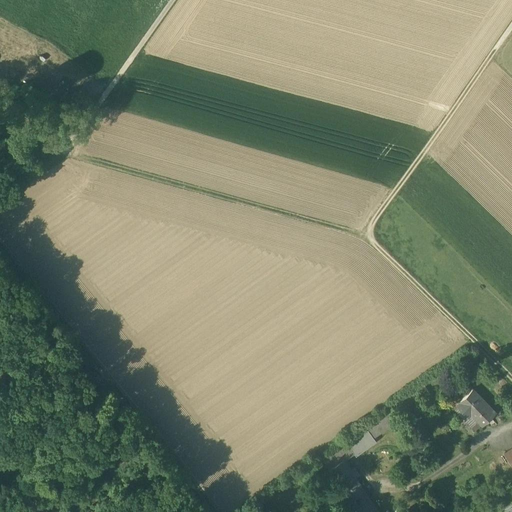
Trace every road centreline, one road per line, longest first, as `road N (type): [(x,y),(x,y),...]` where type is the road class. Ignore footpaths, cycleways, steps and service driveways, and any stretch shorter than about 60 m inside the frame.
road 1 (track): [(0,250),(213,511)]
road 2 (track): [(62,152),(363,236)]
road 3 (track): [(511,26),(363,236)]
road 4 (track): [(363,236),(511,378)]
road 5 (track): [(171,0),(62,152)]
